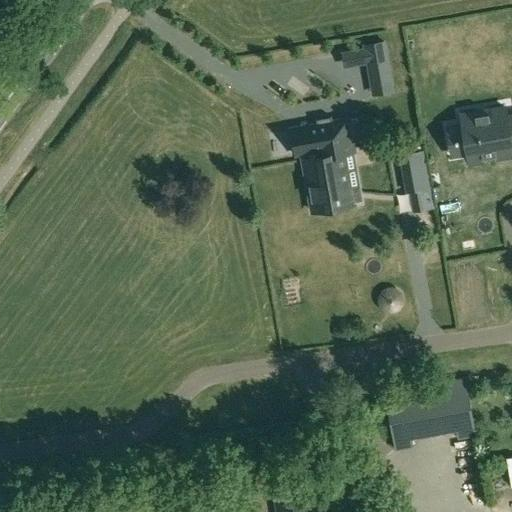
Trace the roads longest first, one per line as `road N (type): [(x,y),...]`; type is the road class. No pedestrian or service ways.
road 1 (residential): [(0,452),(142,431),(217,372),(511,332)]
road 2 (secondary): [(0,117),(84,0)]
